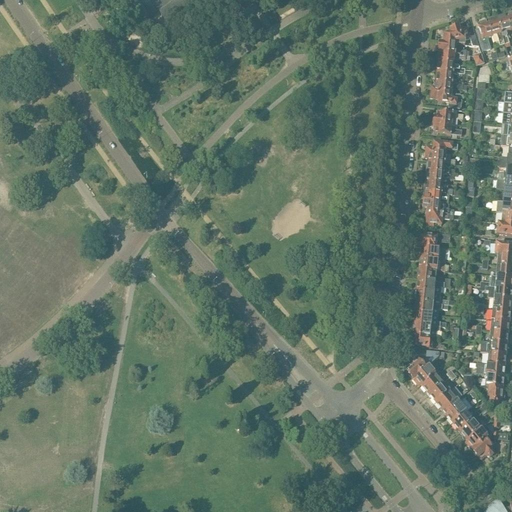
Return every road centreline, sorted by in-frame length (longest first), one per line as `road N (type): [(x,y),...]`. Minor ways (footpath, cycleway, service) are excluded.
road 1 (residential): [(415,18),(374,373)]
road 2 (tertiary): [(10,0),(164,217)]
road 3 (residential): [(0,376),(75,315),(164,217)]
road 4 (residential): [(511,472),(469,480),(374,373)]
road 5 (tertiary): [(164,217),(254,322)]
road 6 (tertiary): [(425,511),(340,409)]
road 7 (tertiary): [(254,322),(322,424)]
road 8 (tertiary): [(340,409),(254,322)]
